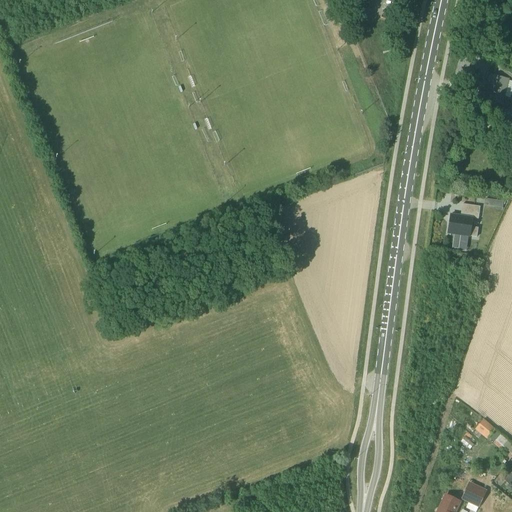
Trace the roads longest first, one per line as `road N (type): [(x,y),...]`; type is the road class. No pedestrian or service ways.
road 1 (primary): [(380,380),(442,0)]
road 2 (primary): [(364,511),(379,461),(380,380)]
road 3 (primary): [(380,380),(362,456),(361,511)]
